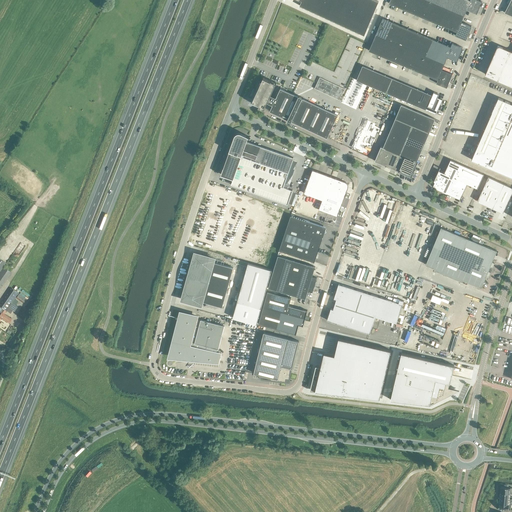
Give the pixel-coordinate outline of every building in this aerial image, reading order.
[(293,0),(300,3),(300,2),(301,3),(299,8),(364,37),(378,4),(370,0),(293,0)] [(470,0),(469,0),(390,0),(389,3),(457,32),(455,35),(466,40),(472,26),(462,22),(467,9),(477,14),(482,2),(478,0),(470,0)] [(451,47),(388,20),(383,18),(368,52),(438,80),(436,83),(447,87),(452,74),(442,70),(447,57),(457,61),(463,47),(452,43),(451,47)] [(511,51),(503,47),(502,50),(498,48),(489,70),(488,69),(486,74),(485,74),(511,85),(511,51)] [(288,61),(284,71),(293,74),(296,65),(288,61)] [(311,82),(318,71),(309,66),(303,78),(311,82)] [(432,95),(363,66),(357,80),(436,114),(442,99),(438,97),(439,94),(434,92),(432,95)] [(271,81),(263,78),(261,82),(260,82),(250,103),(259,107),(258,108),(263,110),(267,103),(272,106),(270,111),(288,120),(287,120),(292,122),(327,138),(338,115),(281,88),(276,98),(270,95),(276,83),(271,80),(271,81)] [(511,177),(511,103),(505,101),(483,151),(477,148),(471,160),(511,177)] [(435,119),(401,104),(383,147),(381,146),(375,161),(402,172),(402,173),(411,177),(416,167),(415,167),(435,119)] [(236,133),(221,174),(234,178),(232,184),(289,204),(293,190),(284,187),(294,157),(248,140),(250,134),(241,131),(239,131),(237,132),(236,133)] [(484,174),(451,160),(450,160),(444,173),(439,171),(441,168),(440,168),(434,181),(435,183),(433,186),(436,187),(437,189),(447,194),(447,193),(460,199),(467,184),(477,189),(484,174)] [(338,216),(348,187),(348,186),(348,185),(348,184),(347,183),(346,182),(313,170),(304,193),(322,200),(319,209),(338,216)] [(503,213),(505,208),(511,193),(511,187),(489,177),(477,201),(503,213)] [(314,262),(326,227),(291,215),(279,250),(314,262)] [(489,277),(495,263),(492,262),(497,251),(441,228),(433,247),(442,251),(434,270),(462,282),(463,280),(481,288),(486,276),(489,277)] [(216,257),(194,251),(180,300),(202,306),(203,301),(222,307),(234,267),(217,263),(217,260),(215,259),(216,257)] [(315,287),(316,283),(317,278),(312,276),(315,267),(278,255),(268,288),(306,299),(308,291),(313,292),(314,287),(315,287)] [(272,270),(248,263),(233,318),(257,324),(272,270)] [(0,287),(11,272),(3,267),(0,271),(0,287)] [(401,304),(339,284),(334,298),(337,299),(333,309),(331,309),(327,320),(370,334),(375,317),(395,323),(401,304)] [(307,311),(289,306),(291,298),(267,292),(262,312),(259,324),(282,331),(285,321),(303,326),(307,311)] [(24,303),(27,298),(19,293),(15,298),(24,303)] [(12,302),(9,307),(13,309),(15,311),(18,307),(12,302)] [(6,312),(4,310),(0,315),(0,317),(9,323),(12,319),(5,315),(6,312)] [(198,318),(182,314),(171,357),(218,362),(221,353),(216,352),(217,349),(218,349),(224,326),(201,320),(201,321),(198,320),(198,318)] [(292,369),(296,355),(299,341),(288,339),(288,338),(264,332),(254,373),(270,377),(270,380),(286,382),(286,378),(290,379),(291,368),(292,369)] [(380,398),(391,350),(339,338),(335,355),(324,353),(315,391),(380,398)] [(454,365),(402,353),(391,399),(431,404),(459,390),(449,387),(454,365)] [(221,445),(221,453),(271,458),(271,451),(221,445)] [(191,475),(186,479),(190,483),(192,481),(194,479),(191,475)] [(190,483),(187,486),(188,487),(188,488),(190,490),(191,490),(194,494),(200,488),(195,484),(194,485),(192,481),(190,483)] [(282,491),(281,499),(286,500),(286,505),(289,506),(290,496),(286,496),(287,491),(282,491)] [(291,497),(290,506),(293,506),(294,501),(299,502),(300,493),(295,492),(294,497),(291,497)] [(300,493),(299,502),(305,502),(304,508),(307,508),(308,499),(305,498),(305,493),(300,493)] [(309,499),(308,508),(311,508),(312,503),(317,504),(318,495),(313,494),(312,499),(309,499)] [(319,495),(318,504),(323,504),(322,510),(326,510),(327,501),(323,500),(324,495),(319,495)]
